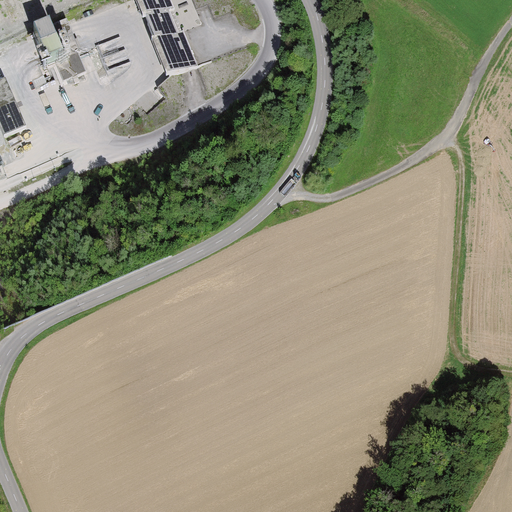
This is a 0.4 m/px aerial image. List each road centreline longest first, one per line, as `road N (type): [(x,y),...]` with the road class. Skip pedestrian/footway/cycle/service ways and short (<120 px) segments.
road 1 (unclassified): [(0,360),(34,325),(224,238),(280,190),(307,149),(322,102),(324,61),(307,0)]
road 2 (track): [(280,190),(328,197),(413,158),(450,130),(511,23)]
road 3 (track): [(441,137),(462,167),(458,335),(465,355),(511,368)]
